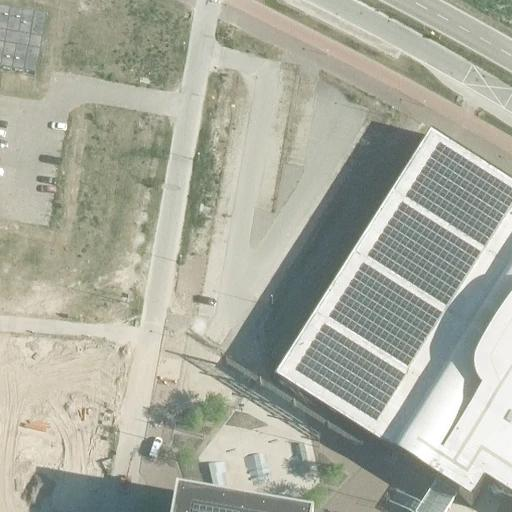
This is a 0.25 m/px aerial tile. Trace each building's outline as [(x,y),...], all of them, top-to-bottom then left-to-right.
[(45,17),(0,9),(0,69),(35,76),(45,17)] [(511,186),(434,136),(430,136),(273,383),(435,486),(421,508),(395,491),(388,502),(402,511),(447,511),(456,500),(471,509),(484,489),(511,506),(511,186)] [(75,482),(42,476),(39,499),(72,505),(75,482)] [(11,482),(3,480),(1,492),(9,493),(11,482)] [(1,492),(0,495),(0,504),(6,505),(9,493),(1,492)] [(70,511),(72,505),(39,499),(36,511),(70,511)]
